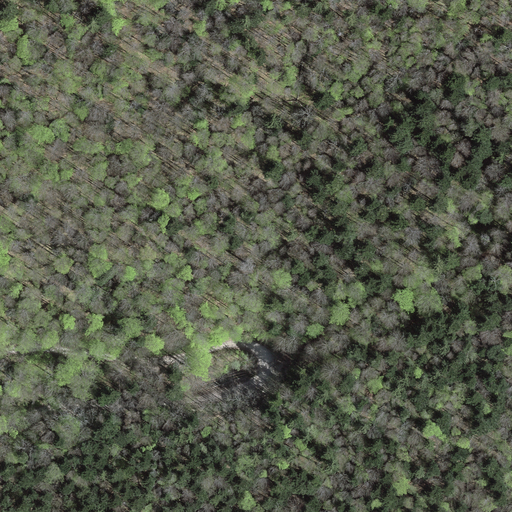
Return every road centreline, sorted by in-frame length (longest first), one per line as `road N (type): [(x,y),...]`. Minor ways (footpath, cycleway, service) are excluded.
road 1 (track): [(0,351),(163,362),(237,340),(275,362),(262,380),(177,408),(49,407),(0,429)]
road 2 (track): [(275,362),(511,241)]
road 3 (track): [(275,362),(511,290)]
